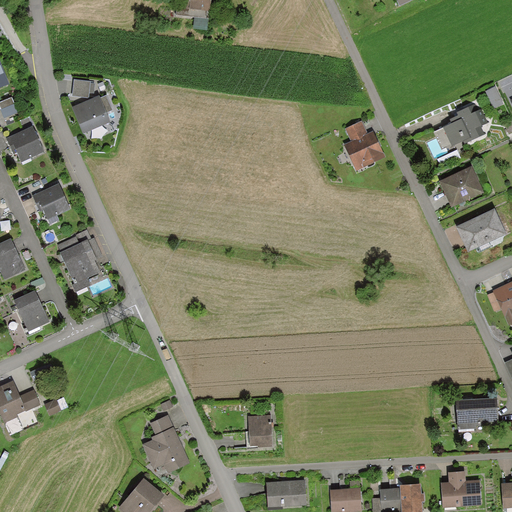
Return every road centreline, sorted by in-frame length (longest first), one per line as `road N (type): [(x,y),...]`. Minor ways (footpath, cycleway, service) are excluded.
road 1 (residential): [(463,283),(330,0)]
road 2 (residential): [(222,477),(511,454)]
road 3 (residential): [(141,300),(57,115),(44,59)]
road 4 (residential): [(222,477),(141,300)]
road 5 (residential): [(0,167),(75,333)]
